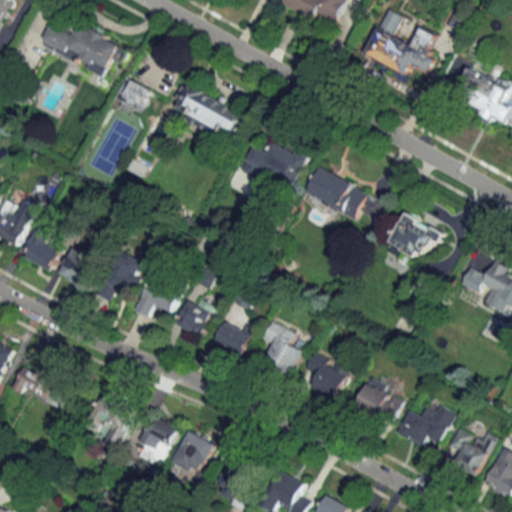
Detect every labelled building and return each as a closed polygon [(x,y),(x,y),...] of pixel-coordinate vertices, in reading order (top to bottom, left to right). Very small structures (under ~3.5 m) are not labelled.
[(0,0),(0,52),(1,49),(0,47),(0,34),(14,0),(0,0)] [(350,0),(287,0),(286,3),(336,28),(350,0)] [(397,35),(406,15),(390,7),(367,55),(408,75),(414,62),(432,71),(438,58),(430,54),(440,34),(424,26),(415,44),(397,35)] [(453,25),(462,29),(466,23),(457,19),(453,25)] [(111,67),(116,57),(121,59),(128,44),(81,23),(77,33),(55,22),(45,44),(70,56),(73,49),(111,67)] [(460,93),(511,115),(511,94),(511,93),(511,84),(471,66),(460,93)] [(149,115),(161,92),(132,77),(119,100),(149,115)] [(246,142),(258,112),(190,84),(178,113),(246,142)] [(244,172),(261,179),(264,172),(301,186),(314,155),(277,140),(273,150),(256,143),(244,172)] [(324,166),(311,194),(359,217),(372,189),(324,166)] [(0,236),(23,246),(41,201),(28,196),(24,206),(8,199),(0,219),(0,236)] [(442,226),(408,211),(389,253),(423,268),(442,226)] [(55,270),(65,248),(51,242),(56,231),(42,225),(27,257),(55,270)] [(90,286),(106,246),(90,239),(86,251),(75,246),(63,275),(90,286)] [(150,262),(124,251),(109,283),(135,295),(150,262)] [(511,266),(497,259),(485,284),(494,288),(487,302),(510,312),(511,307),(511,266)] [(139,309),(152,315),(157,306),(174,314),(185,292),(155,277),(139,309)] [(258,294),(243,287),(236,304),(251,310),(258,294)] [(222,310),(195,295),(183,317),(210,332),(222,310)] [(220,339),(248,353),(257,335),(229,321),(220,339)] [(266,339),(275,344),(270,357),(297,370),(312,340),(274,322),(266,339)] [(0,383),(16,348),(0,340),(0,383)] [(313,386),(341,397),(353,368),(316,353),(308,373),(317,376),(313,386)] [(75,381),(46,366),(42,373),(27,365),(17,386),(62,408),(75,381)] [(406,400),(388,392),(392,385),(372,376),(360,405),(398,420),(406,400)] [(114,427),(108,439),(124,447),(140,412),(106,396),(95,418),(114,427)] [(402,434),(427,445),(431,437),(445,443),(459,412),(441,404),(438,411),(428,406),(424,414),(413,409),(402,434)] [(180,435),(153,420),(140,445),(166,459),(180,435)] [(480,476),(500,437),(489,431),(484,440),(460,427),(450,446),(462,452),(456,464),(480,476)] [(175,463),(201,476),(218,442),(192,429),(175,463)] [(511,495),(511,449),(506,446),(488,484),(511,495)] [(245,508),(263,475),(236,460),(217,492),(245,508)] [(309,511),(314,499),(305,495),(310,480),(281,471),(268,508),(279,511),(282,505),(293,509),(291,511),(309,511)] [(350,511),(353,505),(329,494),(320,511),(350,511)] [(13,511),(15,510),(0,503),(0,511),(13,511)]
